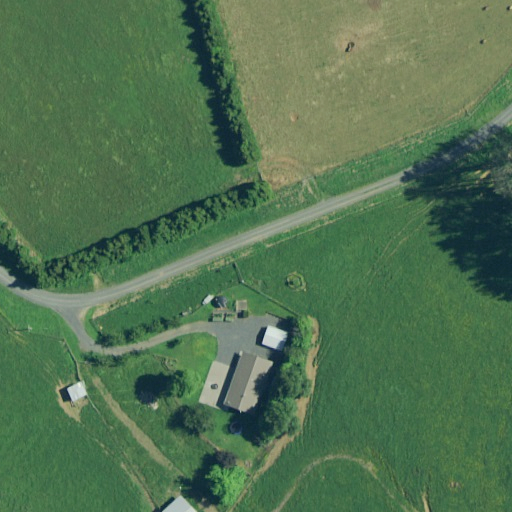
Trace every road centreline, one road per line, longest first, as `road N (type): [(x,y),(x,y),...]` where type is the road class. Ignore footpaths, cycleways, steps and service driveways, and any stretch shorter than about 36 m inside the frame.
road 1 (unclassified): [(0,270),(65,289),(126,278),(471,138),(511,98)]
road 2 (track): [(206,511),(165,473),(90,363),(65,289)]
road 3 (track): [(403,511),(371,472),(322,457),(273,511)]
